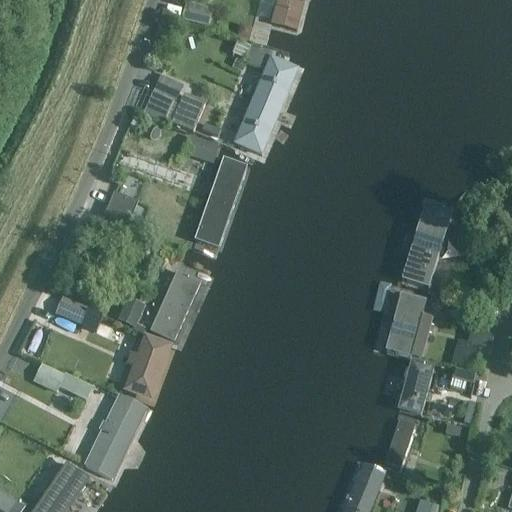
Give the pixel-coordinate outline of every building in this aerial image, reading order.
[(310,0),(269,0),(260,32),(297,43),(310,0)] [(209,29),(213,11),(186,5),(182,22),(209,29)] [(303,62),(259,43),(215,142),(259,160),(303,62)] [(175,103),(183,87),(161,77),(153,93),(175,103)] [(254,161),(215,150),(178,249),(217,262),(254,161)] [(113,195),(100,226),(124,237),(138,205),(113,195)] [(402,277),(442,288),(465,208),(428,196),(402,277)] [(215,275),(175,257),(145,324),(184,343),(215,275)] [(387,343),(419,352),(433,297),(402,288),(387,343)] [(476,316),(476,314),(483,299),(460,290),(453,307),(476,316)] [(135,329),(146,304),(131,298),(120,322),(135,329)] [(82,328),(82,327),(96,334),(103,319),(88,312),(89,311),(63,300),(56,316),(82,328)] [(463,323),(466,314),(454,309),(450,318),(463,323)] [(177,342),(144,327),(117,388),(154,403),(177,342)] [(482,330),(479,339),(473,337),(469,349),(491,355),(494,343),(490,342),(493,333),(482,330)] [(400,403),(426,411),(439,362),(413,355),(400,403)] [(64,378),(42,367),(34,383),(57,394),(59,390),(86,403),(93,388),(66,375),(64,378)] [(473,394),(477,378),(457,373),(453,389),(473,394)] [(155,407),(116,391),(80,461),(118,481),(155,407)] [(380,470),(407,477),(424,417),(397,410),(380,470)] [(77,511),(101,478),(71,459),(31,511),(77,511)] [(355,511),(388,511),(398,478),(369,470),(355,511)] [(0,511),(10,511),(16,503),(0,492),(0,511)] [(439,511),(441,506),(422,500),(417,511),(439,511)]
